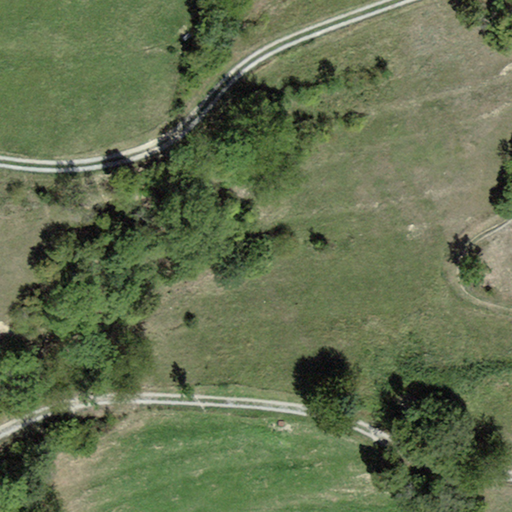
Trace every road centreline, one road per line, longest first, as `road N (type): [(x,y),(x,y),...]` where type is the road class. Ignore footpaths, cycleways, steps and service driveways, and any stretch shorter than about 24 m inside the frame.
road 1 (track): [(511,477),(476,478),(321,426),(118,403),(0,426)]
road 2 (track): [(0,163),(31,169),(159,157),(260,56),(401,0)]
road 3 (track): [(511,309),(469,297),(459,274),(511,216)]
